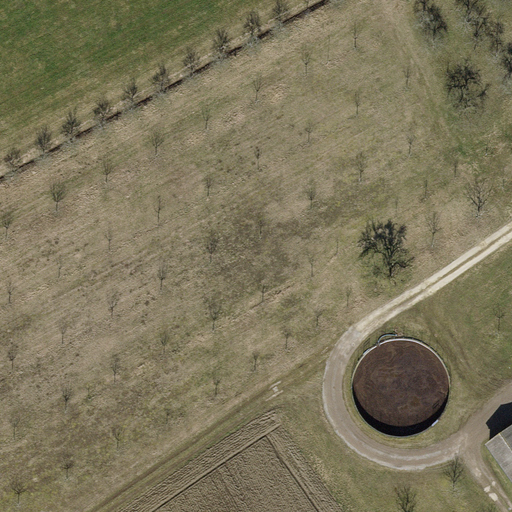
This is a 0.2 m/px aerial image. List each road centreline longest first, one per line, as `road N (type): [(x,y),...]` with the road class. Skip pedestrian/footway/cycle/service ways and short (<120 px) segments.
road 1 (track): [(341,339),(82,511)]
road 2 (track): [(511,390),(445,440),(415,454),(385,455),(346,419),(332,383),(341,339)]
road 3 (track): [(511,225),(341,339)]
road 4 (track): [(425,282),(432,321),(489,406)]
